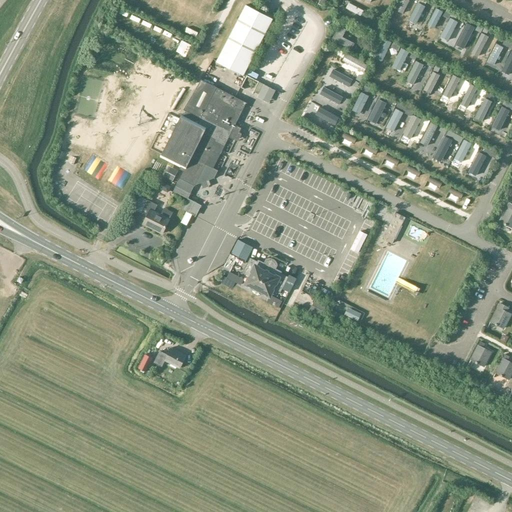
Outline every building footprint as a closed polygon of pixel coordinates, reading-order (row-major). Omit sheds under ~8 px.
[(407,0),(400,0),(395,10),(401,12),(407,0)] [(363,10),(348,2),(345,8),(360,16),(363,10)] [(424,6),(417,2),(408,21),(415,24),(424,6)] [(243,75),(273,19),(247,5),(217,61),(243,75)] [(442,12),(436,8),(427,24),(434,28),(442,12)] [(457,21),(450,18),(440,37),(447,40),(457,21)] [(474,27),(467,23),(456,44),(463,48),(474,27)] [(346,29),(338,25),(330,40),(349,49),(353,42),(342,36),(346,29)] [(487,36),(482,33),(471,53),(477,55),(487,36)] [(390,42),(384,39),(374,58),(381,61),(390,42)] [(502,47),(495,44),(486,62),(493,64),(502,47)] [(408,52),(401,48),(392,66),(398,69),(408,52)] [(511,67),(511,51),(501,71),(508,75),(511,67)] [(368,65),(346,53),(342,60),(364,72),(368,65)] [(416,61),(406,79),(413,83),(423,64),(416,61)] [(352,79),(333,69),(329,76),(348,87),(352,79)] [(439,74),(433,71),(424,88),(431,91),(439,74)] [(459,78),(452,75),(443,95),(449,98),(459,78)] [(183,114),(161,157),(180,167),(179,169),(183,171),(180,178),(194,186),(205,164),(214,146),(217,148),(224,134),(235,139),(241,128),(234,124),(236,121),(235,120),(245,103),(235,97),(217,87),(201,79),(183,110),(190,113),(188,117),(183,114)] [(476,87),(470,84),(460,104),(466,107),(476,87)] [(343,97),(323,87),(319,93),(339,103),(343,97)] [(368,95),(361,92),(352,110),(359,114),(368,95)] [(491,101),(485,98),(474,118),(481,121),(491,101)] [(386,103),(378,99),(368,119),(376,123),(386,103)] [(508,110),(501,106),(491,128),(498,131),(508,110)] [(339,117),(319,107),(315,114),(335,125),(339,117)] [(402,112),(395,109),(386,128),(393,131),(402,112)] [(436,126),(429,122),(420,142),(427,146),(436,126)] [(356,138),(343,132),(341,137),(354,143),(356,138)] [(451,139),(444,135),(433,159),(440,162),(451,139)] [(471,143),(464,139),(454,159),(461,163),(471,143)] [(379,148),(366,142),(363,148),(376,154),(379,148)] [(485,154),(478,151),(468,172),(475,176),(485,154)] [(400,159),(387,153),(384,159),(397,165),(400,159)] [(421,170),(408,164),(406,170),(418,176),(421,170)] [(442,181),(430,175),(427,181),(439,187),(442,181)] [(160,182),(158,181),(156,187),(167,193),(170,187),(160,182)] [(464,192),(451,185),(448,191),(461,198),(464,192)] [(176,186),(173,192),(187,199),(190,193),(176,186)] [(187,199),(182,210),(187,213),(192,215),(198,205),(187,199)] [(148,200),(141,214),(147,216),(143,224),(162,234),(169,219),(173,212),(164,208),(160,215),(154,211),(157,205),(148,200)] [(508,207),(500,222),(511,228),(511,204),(509,203),(507,207),(508,207)] [(392,243),(405,217),(395,212),(382,238),(392,243)] [(187,213),(182,223),(187,226),(192,215),(187,213)] [(238,240),(231,253),(246,261),(253,247),(238,240)] [(250,276),(246,284),(258,290),(272,261),(270,260),(269,260),(268,260),(266,259),(265,263),(258,260),(257,261),(250,258),(244,270),(247,271),(245,274),(250,276)] [(274,262),(272,261),(258,290),(269,296),(273,288),(278,291),(280,287),(282,289),(288,277),(281,273),(282,272),(275,268),(277,265),(276,263),(275,263),(274,262)] [(230,273),(227,278),(241,285),(244,280),(230,273)] [(314,300),(312,306),(323,312),(326,306),(314,300)] [(498,307),(490,322),(504,329),(511,314),(503,309),(505,306),(501,303),(499,307),(498,307)] [(480,341),(470,360),(484,366),(491,352),(482,347),(484,343),(480,341)] [(170,348),(167,355),(160,351),(154,363),(162,367),(165,361),(180,368),(186,356),(170,348)] [(503,358),(496,373),(508,380),(511,373),(511,362),(508,361),(510,357),(505,354),(503,358)] [(144,357),(139,368),(146,372),(151,361),(144,357)]
